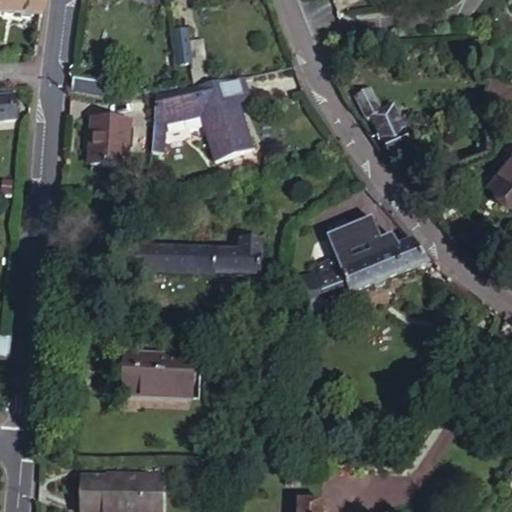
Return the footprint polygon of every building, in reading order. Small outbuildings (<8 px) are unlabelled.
[(0,0),(0,14),(37,16),(37,0),(0,0)] [(171,33),(177,84),(178,90),(204,85),(198,42),(185,44),(184,30),(171,33)] [(242,77),(235,78),(240,94),(223,99),(225,105),(236,102),(249,98),(242,77)] [(240,94),(235,78),(204,85),(178,90),(155,95),(152,157),(164,157),(164,129),(200,118),(211,115),(210,110),(225,105),(223,99),(240,94)] [(74,82),(71,99),(96,102),(99,84),(74,82)] [(511,95),(491,85),(487,115),(511,126),(511,95)] [(373,123),(391,163),(411,153),(415,162),(427,156),(418,136),(406,141),(393,112),(381,118),(370,94),(357,101),(368,124),(373,123)] [(6,100),(8,127),(18,126),(15,99),(6,100)] [(211,115),(200,118),(213,162),(251,150),(236,102),(225,105),(210,110),(211,115)] [(90,120),(90,166),(125,164),(125,119),(90,120)] [(511,163),(503,174),(511,181),(511,163)] [(427,268),(410,245),(383,256),(364,220),(323,240),(332,258),(314,268),(324,315),(330,312),(328,307),(427,268)] [(122,250),(121,274),(260,279),(261,242),(242,242),(241,253),(122,250)] [(123,357),(122,397),(192,399),(192,359),(123,357)] [(296,488),(296,469),(283,468),(282,487),(296,488)] [(80,478),(78,511),(141,511),(144,481),(80,478)] [(144,481),(141,511),(159,511),(162,482),(144,481)] [(318,511),(319,502),(295,502),(295,511),(318,511)]
